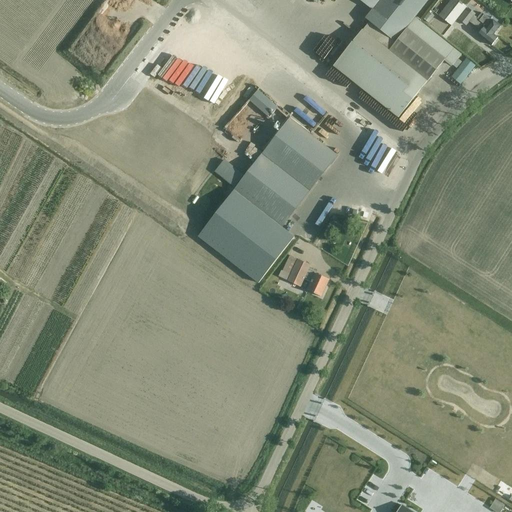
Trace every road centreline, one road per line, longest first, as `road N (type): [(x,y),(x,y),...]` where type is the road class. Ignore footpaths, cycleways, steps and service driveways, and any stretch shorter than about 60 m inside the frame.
road 1 (residential): [(511,66),(418,149),(254,511)]
road 2 (residential): [(245,511),(221,509),(0,407)]
